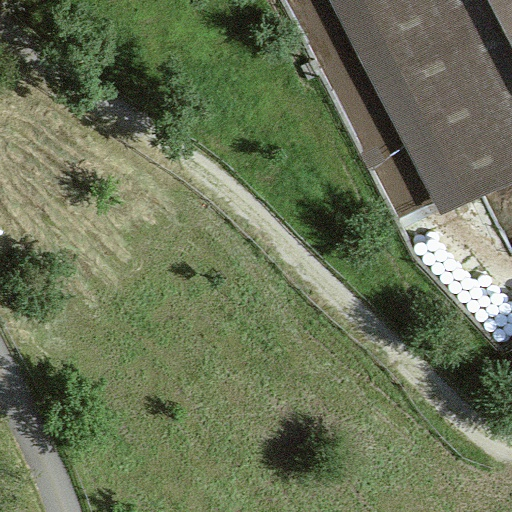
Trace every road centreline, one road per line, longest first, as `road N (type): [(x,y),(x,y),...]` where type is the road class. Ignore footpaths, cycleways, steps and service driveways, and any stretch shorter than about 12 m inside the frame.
road 1 (track): [(511,474),(198,165),(0,29)]
road 2 (residential): [(65,511),(0,367)]
